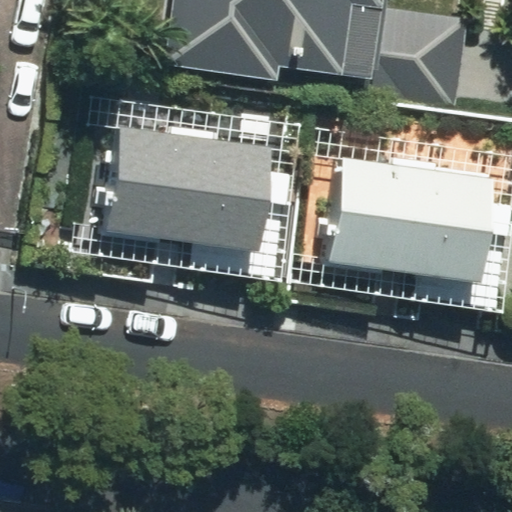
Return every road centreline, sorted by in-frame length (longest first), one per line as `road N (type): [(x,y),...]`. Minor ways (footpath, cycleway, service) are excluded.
road 1 (residential): [(0,332),(511,399)]
road 2 (residential): [(355,511),(0,456)]
